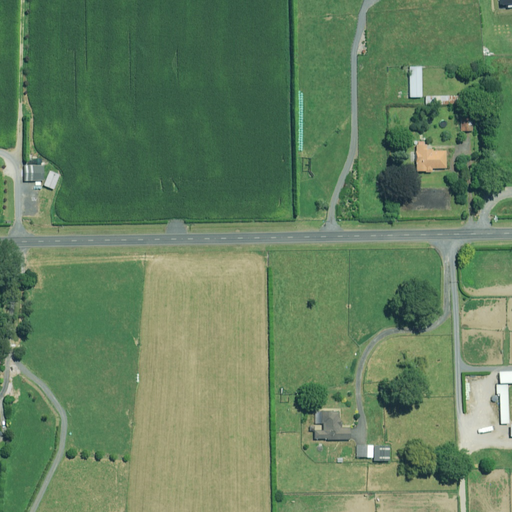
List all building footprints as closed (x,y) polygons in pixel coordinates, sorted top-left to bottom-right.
[(421,97),(421,67),(410,67),(410,97),(421,97)] [(459,96),(426,96),(426,106),(459,106),(459,96)] [(427,151),(427,142),(419,142),(419,145),(416,145),(416,172),(432,172),(432,169),(446,169),(446,151),(427,151)] [(43,181),(43,167),(24,167),(24,181),(43,181)] [(60,175),(50,171),(43,185),(53,190),(60,175)] [(511,383),(511,371),(499,372),(499,384),(499,385),(496,385),(497,394),(500,394),(501,424),(508,424),(507,384),(511,383)] [(339,428),(340,412),(321,411),(316,411),(315,424),(324,424),(323,430),(315,430),(314,439),(349,440),(349,428),(339,428)] [(374,458),(374,446),(357,445),(356,457),(374,458)] [(354,447),(344,446),(343,459),(354,459),(354,447)] [(374,446),(374,458),(374,461),(390,462),(390,447),(374,446)]
